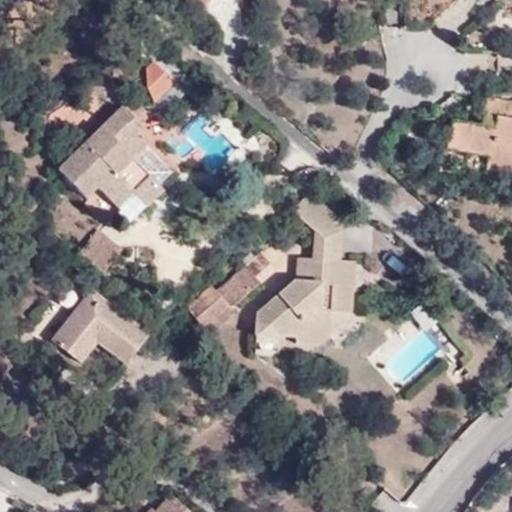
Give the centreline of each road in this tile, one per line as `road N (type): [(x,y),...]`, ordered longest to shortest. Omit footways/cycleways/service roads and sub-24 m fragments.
road 1 (residential): [(511,309),(353,178)]
road 2 (residential): [(53,505),(115,451),(222,511)]
road 3 (residential): [(353,178),(400,96),(445,41)]
